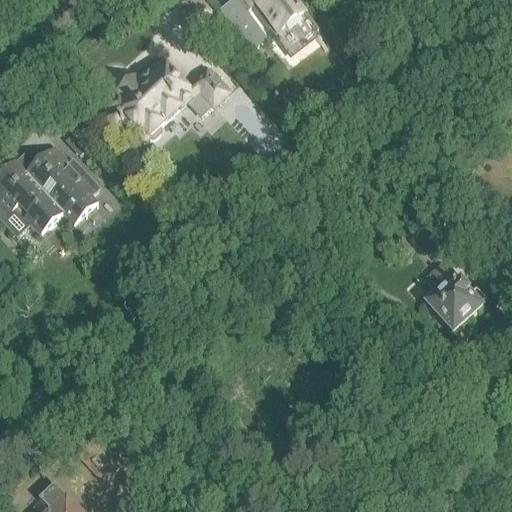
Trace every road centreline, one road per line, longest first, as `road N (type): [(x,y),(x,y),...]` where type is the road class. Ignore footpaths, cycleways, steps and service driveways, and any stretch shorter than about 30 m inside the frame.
road 1 (residential): [(386,511),(511,402)]
road 2 (residential): [(0,94),(100,0)]
